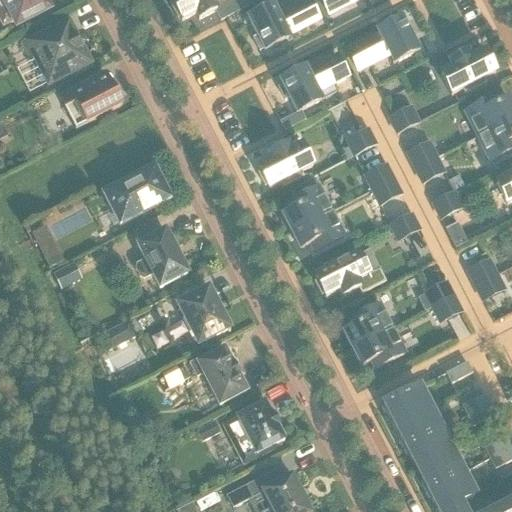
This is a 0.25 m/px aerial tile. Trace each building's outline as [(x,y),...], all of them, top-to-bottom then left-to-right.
[(47,11),(46,8),(41,0),(0,0),(0,17),(4,25),(13,20),(16,26),(47,11)] [(198,22),(215,13),(220,22),(238,13),(231,0),(174,0),(171,2),(173,6),(171,7),(177,20),(179,19),(181,23),(195,15),(198,22)] [(361,3),(366,0),(320,0),(329,17),(361,1),(361,3)] [(272,10),(249,22),(257,38),(253,40),(260,52),(263,50),(265,52),(288,40),(287,39),(319,23),(307,1),(276,17),(272,10)] [(48,86),(90,64),(68,22),(22,46),(30,61),(34,59),(48,86)] [(379,36),(347,52),(359,74),(390,58),(394,65),(417,53),(409,37),(413,35),(406,23),(402,25),(401,23),(378,35),(379,36)] [(452,70),(441,76),(451,97),(495,75),(493,71),(495,70),(488,57),(486,58),(484,54),(470,61),(467,55),(449,64),(452,70)] [(289,99),(297,115),(320,103),(317,96),(348,80),(337,58),(305,74),(305,72),(281,84),(282,86),(278,89),(285,101),(289,99)] [(64,109),(75,131),(121,107),(110,85),(100,91),(94,80),(60,98),(65,109),(64,109)] [(511,121),(511,109),(508,102),(498,107),(494,100),(465,115),(478,139),(511,121)] [(411,110),(389,121),(397,136),(418,125),(411,110)] [(290,120),(279,125),(284,134),(294,129),(290,120)] [(511,121),(478,139),(490,163),(511,152),(511,121)] [(368,132),(347,143),(354,157),(376,146),(368,132)] [(407,157),(415,171),(436,160),(429,146),(407,157)] [(272,163),(258,170),(260,174),(258,175),(265,188),(267,187),(269,191),(312,168),(301,148),(290,153),(287,147),(269,157),(272,163)] [(444,174),(436,160),(415,171),(422,186),(444,174)] [(365,178),(372,193),(394,182),(386,167),(365,178)] [(168,202),(153,172),(105,196),(120,227),(168,202)] [(511,177),(496,186),(506,206),(511,203),(511,177)] [(372,193),(380,207),(401,196),(394,182),(372,193)] [(318,190),(289,205),(293,213),(283,218),(292,234),(331,214),(318,190)] [(462,210),(454,195),(433,206),(440,221),(462,210)] [(344,239),(331,214),(292,234),(300,252),(311,246),(314,254),(344,239)] [(419,232),(412,217),(390,228),(398,243),(419,232)] [(45,228),(31,236),(49,270),(63,263),(45,228)] [(136,267),(136,272),(140,280),(144,282),(153,278),(159,290),(186,276),(165,234),(153,240),(149,232),(136,239),(140,246),(137,248),(145,262),(136,267)] [(368,276),(358,256),(315,279),(316,283),(314,284),(321,297),(323,296),(325,299),(339,292),(342,298),(359,290),(362,295),(385,284),(378,270),(368,276)] [(467,274),(475,289),(497,278),(489,263),(467,274)] [(73,266),(53,275),(61,290),(80,280),(73,266)] [(504,292),(497,278),(475,289),(482,303),(504,292)] [(425,296),(433,311),(454,300),(447,285),(425,296)] [(229,333),(207,289),(205,289),(207,292),(178,307),(198,346),(227,331),(228,333),(229,333)] [(433,311),(440,325),(461,314),(454,300),(433,311)] [(379,307),(350,322),(354,330),(344,335),(352,351),(392,332),(379,307)] [(108,353),(136,339),(128,323),(100,337),(108,353)] [(404,356),(392,332),(352,351),(361,369),(371,363),(375,371),(404,356)] [(202,376),(219,408),(246,394),(238,378),(239,377),(233,367),(233,368),(224,351),(198,365),(197,362),(189,366),(196,379),(202,376)] [(467,364),(446,375),(451,386),(472,375),(467,364)] [(184,370),(178,373),(184,383),(189,380),(184,370)] [(170,392),(184,385),(184,383),(178,373),(178,372),(163,379),(170,392)] [(430,411),(419,389),(383,407),(384,408),(382,409),(386,416),(387,415),(395,429),(430,411)] [(489,408),(484,397),(462,408),(468,419),(489,408)] [(284,442),(264,404),(236,419),(237,421),(223,428),(243,467),(274,451),(275,447),(284,442)] [(468,419),(473,428),(494,418),(489,408),(468,419)] [(441,432),(430,411),(395,429),(402,443),(400,444),(404,451),(441,432)] [(214,423),(196,432),(202,444),(220,435),(214,423)] [(452,454),(441,432),(404,451),(408,458),(409,458),(417,472),(452,454)] [(511,450),(505,439),(484,450),(490,461),(511,450)] [(490,461),(495,471),(511,462),(511,451),(511,450),(490,461)] [(463,475),(452,454),(417,472),(424,486),(422,487),(426,494),(463,475)] [(275,473),(225,498),(232,510),(253,499),(262,495),(270,511),(309,511),(291,478),(281,483),(275,473)] [(474,497),(463,475),(426,494),(430,501),(431,500),(437,511),(464,511),(460,504),(474,497)]
